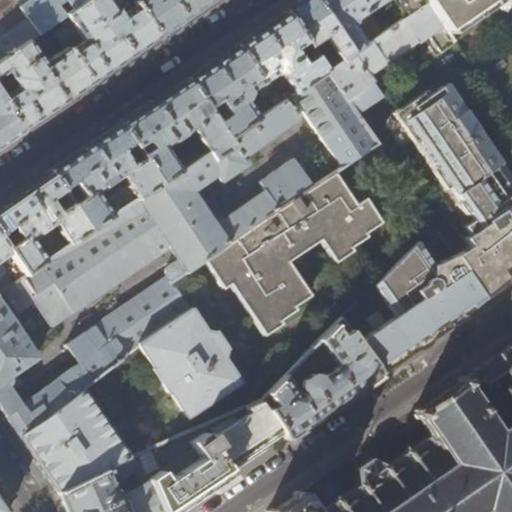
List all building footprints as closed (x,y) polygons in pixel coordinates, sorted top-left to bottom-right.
[(0,0),(0,58),(36,34),(12,0),(0,0)] [(66,1),(72,10),(86,0),(12,0),(36,34),(48,26),(62,16),(57,7),(66,1)] [(128,0),(86,0),(72,10),(62,16),(48,26),(89,84),(124,60),(157,39),(128,0)] [(128,0),(157,39),(191,15),(213,0),(128,0)] [(366,76),(400,52),(414,42),(399,20),(351,53),(314,0),(302,0),(296,4),(284,12),(304,41),(307,46),(316,41),(317,43),(320,44),(322,45),(325,44),(327,43),(334,53),(332,55),(330,58),(330,60),(331,63),(332,64),(324,70),(324,71),(354,113),(380,95),(366,76)] [(314,0),(351,53),(399,20),(426,2),(423,0),(314,0)] [(423,0),(426,2),(452,40),(511,0),(423,0)] [(452,40),(426,2),(399,20),(414,42),(416,45),(424,40),(436,58),(455,45),(452,40)] [(291,50),(304,41),(284,12),(262,27),(235,46),(267,95),(272,92),(269,87),(272,85),(268,79),(273,75),(280,74),(293,93),(324,71),(324,70),(313,55),(301,63),(291,50)] [(48,26),(36,34),(0,58),(0,98),(22,130),(56,107),(89,84),(48,26)] [(210,63),(185,79),(205,109),(213,103),(222,116),(214,122),(225,138),(256,117),(244,99),(247,93),(253,89),(260,99),(267,95),(235,46),(210,63)] [(68,246),(52,257),(24,276),(0,291),(0,411),(16,435),(80,388),(138,347),(188,309),(169,281),(201,260),(331,172),(374,143),(354,113),(324,71),(293,93),(289,95),(311,126),(307,136),(251,172),(263,191),(212,225),(189,192),(214,175),(219,181),(244,164),(239,158),(296,119),(283,99),(279,102),(274,105),(256,117),(225,138),(230,146),(211,159),(206,152),(205,153),(200,156),(184,167),(178,171),(159,184),(88,232),(68,246)] [(214,122),(205,109),(185,79),(152,102),(119,125),(159,184),(178,171),(163,148),(190,130),(205,153),(206,152),(211,159),(230,146),(225,138),(214,122)] [(491,293),(511,275),(511,176),(447,83),(427,96),(397,116),(446,188),(451,196),(454,194),(459,202),(466,212),(472,219),(462,226),(467,235),(462,238),(467,246),(459,252),(452,255),(430,264),(415,241),(363,294),(388,330),(361,350),(378,373),(447,326),(461,317),(477,301),(479,302),(491,293)] [(397,116),(427,96),(424,92),(390,115),(442,191),(446,188),(397,116)] [(274,105),(279,102),(276,96),(271,100),(274,105)] [(0,98),(0,144),(22,130),(0,98)] [(48,173),(88,232),(159,184),(119,125),(83,149),(48,173)] [(184,167),(200,156),(194,148),(178,158),(184,167)] [(353,205),(331,172),(201,260),(220,287),(225,284),(260,335),(278,323),(276,320),(291,308),(290,306),(304,295),(284,265),(317,242),(332,263),(349,251),(348,249),(364,237),(361,233),(378,221),(362,199),(353,205)] [(16,194),(0,204),(0,240),(24,276),(52,257),(48,252),(40,257),(28,241),(54,224),(68,246),(88,232),(48,173),(16,194)] [(466,212),(459,202),(455,204),(462,215),(466,212)] [(0,291),(24,276),(0,240),(0,291)] [(190,309),(188,309),(138,347),(153,370),(151,371),(165,391),(167,390),(185,417),(238,381),(223,359),(224,349),(225,347),(214,331),(212,333),(204,330),(190,309)] [(328,407),(378,373),(361,350),(338,319),(316,341),(333,366),(318,376),(316,373),(314,372),(310,372),(308,373),(299,379),(297,382),(297,384),(297,387),(298,390),(295,391),(283,374),(258,399),(278,429),(284,438),(328,407)] [(511,511),(511,343),(511,344),(510,343),(506,346),(507,347),(488,360),(487,358),(483,361),(484,363),(477,368),(476,366),(472,368),(473,370),(471,371),(472,372),(469,375),(465,377),(464,376),(463,377),(462,375),(456,379),(457,381),(455,382),(457,384),(419,410),(418,409),(417,410),(416,408),(413,410),(414,411),(413,412),(414,413),(411,415),(414,419),(416,418),(417,419),(418,418),(428,433),(426,434),(427,435),(409,448),(408,447),(402,451),(403,453),(386,464),(385,463),(384,463),(372,458),(368,457),(357,465),(355,469),(356,483),(355,484),(357,485),(338,498),(337,496),(332,500),(333,502),(318,511),(314,511),(315,507),(312,502),(307,501),(304,503),(302,501),(304,500),(303,499),(304,498),(300,492),(299,493),(298,492),(297,493),(296,491),(292,494),(293,495),(292,496),(292,497),(274,510),(273,509),(272,510),(271,509),(266,511),(511,511)] [(130,458),(80,388),(16,435),(36,465),(56,493),(130,458)] [(225,466),(278,429),(258,399),(243,406),(247,412),(212,436),(210,432),(205,436),(202,432),(188,441),(193,448),(160,471),(159,470),(146,479),(159,511),(175,511),(222,480),(230,474),(225,466)] [(159,511),(146,479),(136,455),(130,458),(56,493),(63,511),(159,511)]
